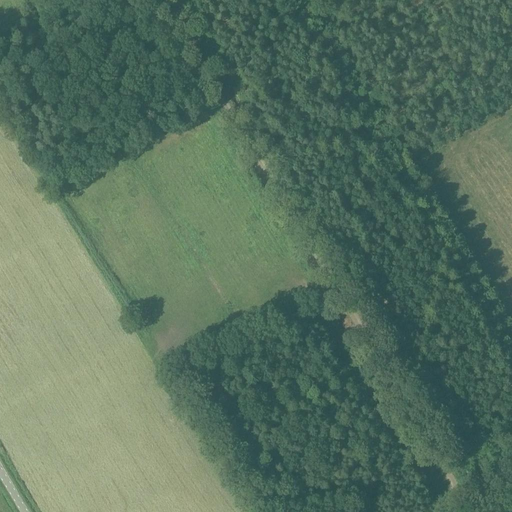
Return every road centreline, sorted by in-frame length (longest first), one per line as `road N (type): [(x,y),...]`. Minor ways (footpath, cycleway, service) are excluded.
road 1 (unclassified): [(161,0),(471,508),(511,482)]
road 2 (track): [(297,0),(511,338)]
